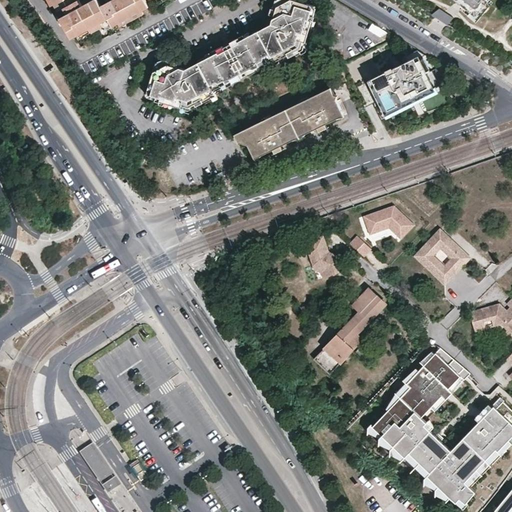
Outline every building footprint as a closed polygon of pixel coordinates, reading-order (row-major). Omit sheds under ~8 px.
[(52,0),(58,11),(65,7),(68,13),(62,17),(73,38),(109,19),(113,26),(149,7),(144,0),(107,0),(109,3),(102,7),(98,0),(94,0),(83,6),(79,0),(52,0)] [(317,5),(298,0),(275,0),(276,0),(273,9),(272,9),(270,14),(275,16),(272,28),(261,33),(258,28),(233,41),(232,44),(226,47),(222,46),(198,59),(201,64),(189,70),(178,67),(179,61),(174,59),(173,60),(165,58),(156,62),(146,94),(147,98),(158,101),(157,105),(161,106),(162,103),(184,110),(183,113),(186,114),(193,110),(192,107),(212,97),(213,100),(218,98),(215,93),(239,80),(240,77),(247,73),(251,74),(275,61),(278,67),(282,65),(281,62),(300,52),(301,54),(309,50),(310,47),(308,46),(314,25),(317,26),(319,21),(315,20),(318,9),(317,5)] [(486,0),(456,0),(474,15),(486,0)] [(433,14),(448,23),(452,16),(437,7),(433,14)] [(426,55),(417,50),(405,57),(407,62),(408,64),(403,67),(406,71),(390,79),(387,73),(369,82),(371,85),(375,83),(390,111),(440,84),(433,70),(431,71),(426,74),(419,61),(418,59),(426,55)] [(424,58),(419,61),(426,74),(431,71),(424,58)] [(407,62),(387,73),(390,79),(406,71),(403,67),(408,64),(407,62)] [(390,111),(375,83),(371,85),(389,119),(414,105),(420,102),(443,90),(440,84),(390,111)] [(310,99),(301,103),(272,118),(262,123),(236,136),(240,145),(241,144),(247,145),(254,158),(261,153),(272,148),(274,151),(279,148),(284,145),(285,142),(311,128),(316,130),(321,128),(326,125),(324,122),(335,116),(343,114),(330,89),(310,99)] [(419,115),(425,113),(420,102),(414,105),(419,115)] [(413,223),(392,204),(362,215),(369,233),(388,226),(400,237),(413,223)] [(440,228),(417,254),(446,281),(470,255),(440,228)] [(340,256),(332,253),(331,255),(328,254),(329,252),(322,235),(305,241),(314,265),(326,270),(328,276),(345,270),(340,256)] [(371,248),(356,235),(349,243),(364,256),(371,248)] [(315,359),(331,375),(363,341),(358,336),(387,305),(369,288),(354,304),(360,311),(315,359)] [(511,335),(511,297),(511,298),(506,304),(509,307),(511,310),(509,314),(506,311),(499,304),(469,312),(474,329),(485,326),(484,322),(491,320),(493,326),(501,324),(507,330),(511,335)] [(375,333),(367,326),(358,336),(363,341),(367,341),(375,333)] [(502,335),(509,341),(511,337),(511,335),(507,330),(502,335)] [(370,352),(362,345),(356,351),(364,359),(370,352)] [(465,378),(469,373),(439,346),(406,382),(410,386),(373,426),(457,502),(461,498),(467,503),(477,492),(466,482),(496,449),(498,451),(511,435),(511,410),(502,401),(495,408),(493,406),(483,416),(478,422),(452,451),(437,438),(436,437),(430,431),(424,426),(426,424),(421,419),(431,408),(441,397),(445,400),(449,395),(451,393),(447,389),(459,376),(463,380),(465,378)] [(445,400),(441,397),(431,408),(435,411),(445,400)] [(493,406),(495,408),(502,401),(498,398),(491,405),(493,406)] [(478,422),(483,416),(480,413),(477,416),(475,419),(478,422)] [(111,474),(91,445),(81,452),(100,481),(111,474)] [(148,475),(145,471),(144,471),(139,463),(132,467),(140,481),(148,475)] [(119,484),(114,476),(102,484),(107,492),(119,484)] [(511,511),(511,488),(492,511),(511,511)]
